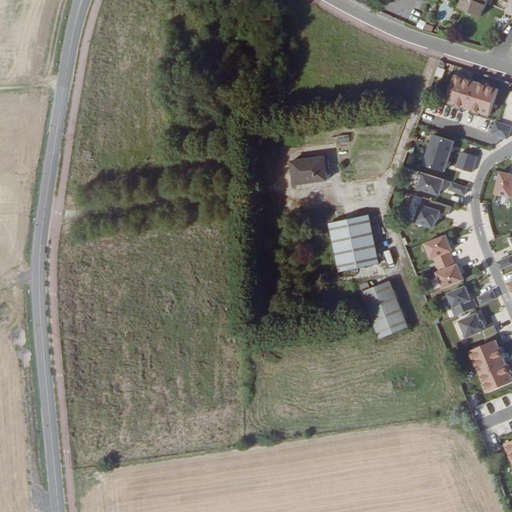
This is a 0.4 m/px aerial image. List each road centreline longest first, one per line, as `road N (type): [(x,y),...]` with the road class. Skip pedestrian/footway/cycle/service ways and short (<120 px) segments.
road 1 (tertiary): [(57,511),(37,268),(61,87),(85,0)]
road 2 (residential): [(511,150),(488,157),(473,215),(511,314)]
road 3 (residential): [(345,6),(390,29),(495,61)]
road 4 (unknown): [(433,54),(381,197)]
